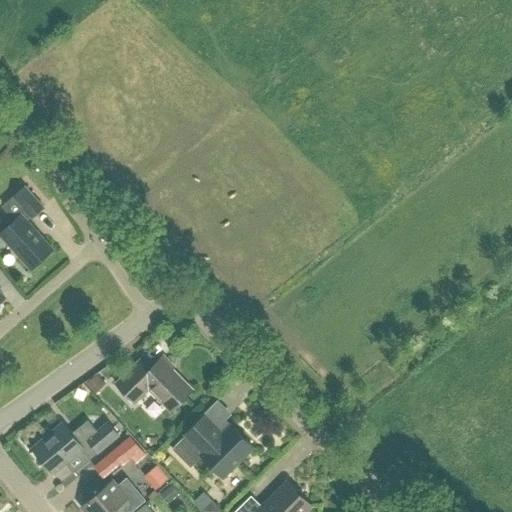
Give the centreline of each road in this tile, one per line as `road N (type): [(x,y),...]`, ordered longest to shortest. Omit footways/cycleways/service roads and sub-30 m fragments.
road 1 (residential): [(385,511),(351,463),(207,320),(170,306),(147,313)]
road 2 (residential): [(0,427),(147,313)]
road 3 (residential): [(96,247),(37,147),(0,110)]
road 4 (residential): [(0,333),(96,247)]
